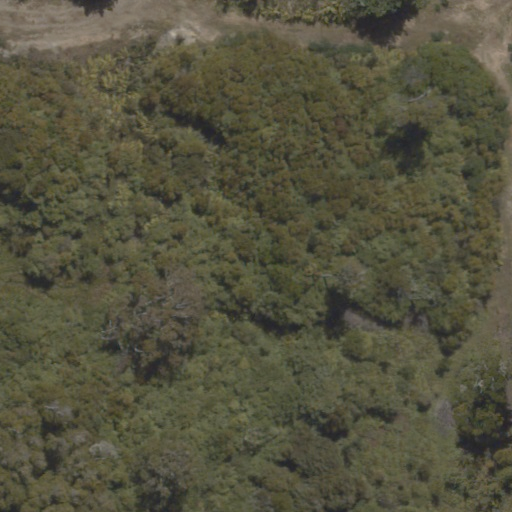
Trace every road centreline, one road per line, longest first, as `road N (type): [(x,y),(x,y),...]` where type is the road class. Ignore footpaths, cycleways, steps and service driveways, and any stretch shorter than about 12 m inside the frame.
road 1 (track): [(154,0),(284,34),(493,14),(511,3)]
road 2 (track): [(144,0),(40,19),(0,14)]
